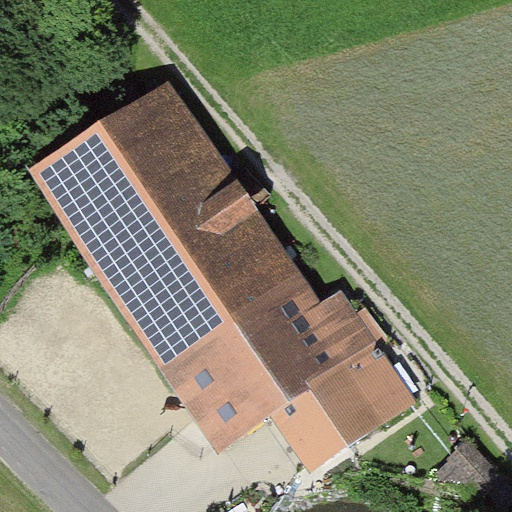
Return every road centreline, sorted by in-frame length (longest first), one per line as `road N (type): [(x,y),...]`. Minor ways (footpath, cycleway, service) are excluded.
road 1 (track): [(511,448),(122,0)]
road 2 (unclassified): [(0,425),(92,511)]
